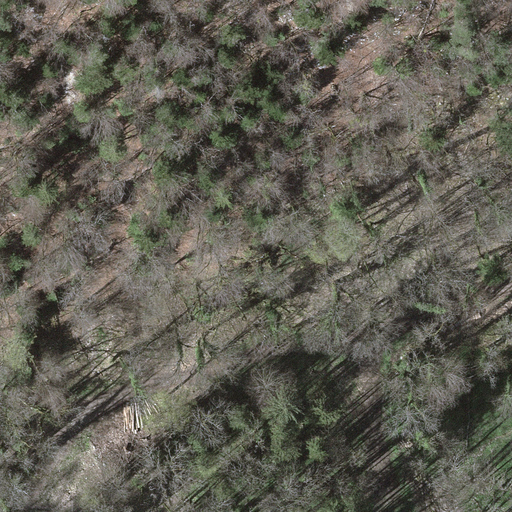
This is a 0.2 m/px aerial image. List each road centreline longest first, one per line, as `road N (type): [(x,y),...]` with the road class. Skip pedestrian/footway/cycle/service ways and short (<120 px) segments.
road 1 (track): [(105,394),(511,276)]
road 2 (track): [(378,314),(372,392),(402,511)]
road 3 (track): [(17,511),(74,419),(105,394)]
